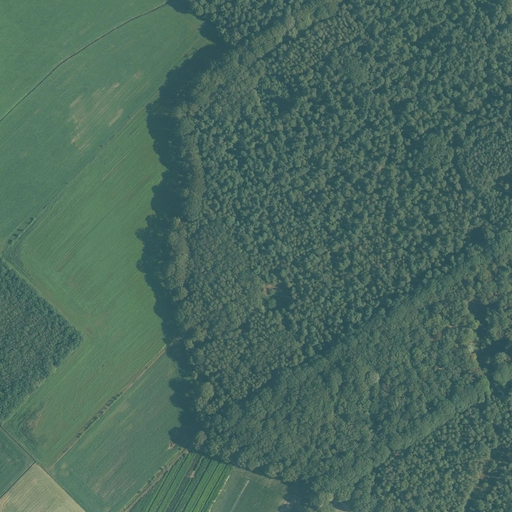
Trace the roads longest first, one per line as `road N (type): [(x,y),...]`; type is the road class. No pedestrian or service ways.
road 1 (track): [(338,0),(213,70),(180,122),(191,177),(173,266),(207,436),(329,489)]
road 2 (track): [(207,436),(507,240)]
road 3 (track): [(511,368),(329,489)]
